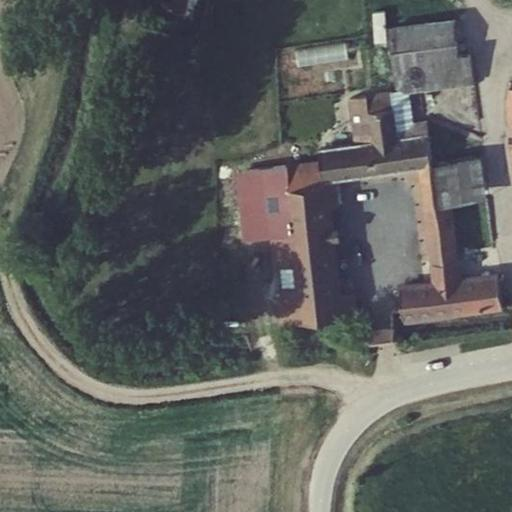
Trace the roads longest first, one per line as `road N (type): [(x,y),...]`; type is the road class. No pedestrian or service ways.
road 1 (track): [(385,396),(296,376),(153,395),(107,391),(52,358),(0,279)]
road 2 (unclassified): [(511,367),(385,396),(360,413),(335,444),(320,511)]
road 3 (track): [(473,0),(511,210)]
